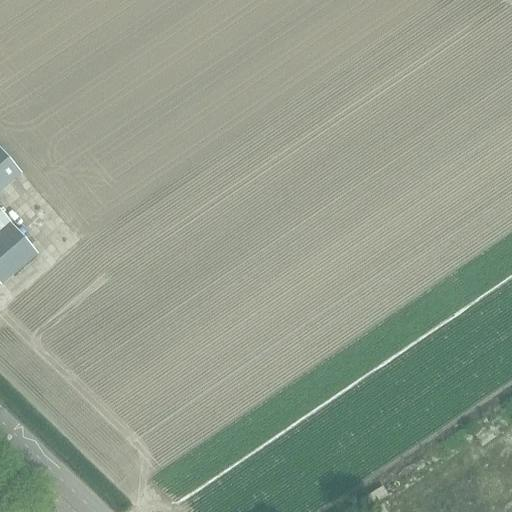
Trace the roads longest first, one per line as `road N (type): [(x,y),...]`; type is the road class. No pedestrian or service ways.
road 1 (residential): [(53,215),(118,352),(371,243)]
road 2 (residential): [(126,511),(368,346),(381,295)]
road 3 (residential): [(371,243),(211,0)]
road 4 (residential): [(460,355),(511,471)]
road 5 (tertiary): [(91,511),(0,423)]
